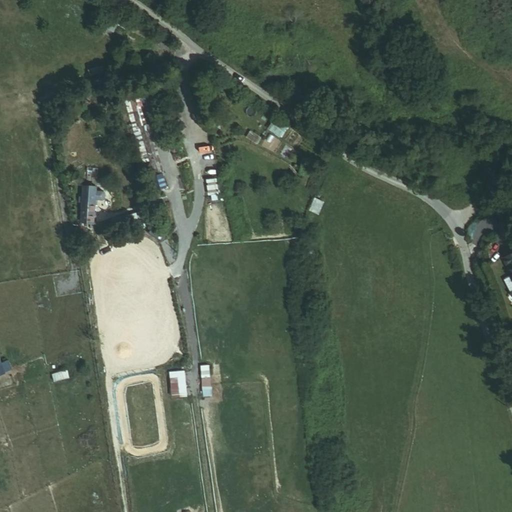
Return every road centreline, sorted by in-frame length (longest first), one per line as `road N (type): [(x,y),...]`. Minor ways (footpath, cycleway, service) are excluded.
road 1 (unclassified): [(123,0),(361,167),(452,220),(511,414)]
road 2 (track): [(413,511),(436,241),(511,177)]
